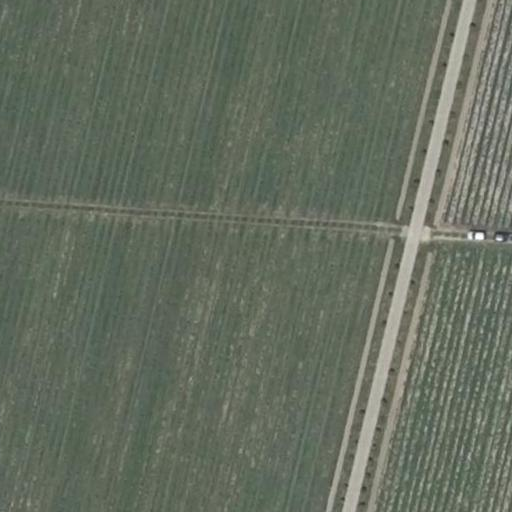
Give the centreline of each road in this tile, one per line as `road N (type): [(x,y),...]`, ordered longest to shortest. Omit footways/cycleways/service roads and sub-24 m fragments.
road 1 (track): [(343,511),(465,0)]
road 2 (track): [(511,238),(0,202)]
